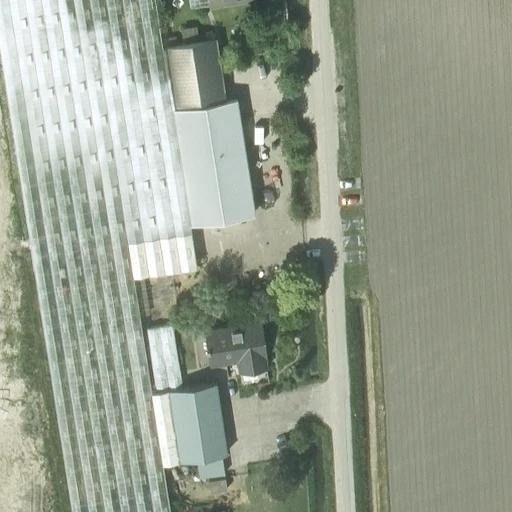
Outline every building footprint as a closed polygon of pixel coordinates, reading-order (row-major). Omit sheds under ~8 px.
[(13,0),(0,0),(0,36),(31,35),(29,9),(14,10),(13,0)] [(31,35),(0,36),(0,76),(18,75),(17,62),(32,61),(32,57),(36,57),(35,38),(31,38),(31,35)] [(166,44),(162,45),(172,106),(225,98),(215,36),(198,39),(182,42),(166,44)] [(172,106),(170,107),(189,222),(256,211),(237,96),(225,98),(172,106)] [(23,147),(21,172),(23,172),(24,171),(65,173),(67,140),(44,139),(43,148),(23,147)] [(23,172),(22,193),(63,196),(65,173),(24,171),(23,172)] [(22,193),(20,216),(62,219),(63,196),(22,193)] [(19,237),(19,239),(60,242),(62,219),(20,216),(19,237)] [(17,237),(15,263),(58,266),(60,242),(19,239),(19,237),(17,237)] [(17,263),(17,273),(27,274),(27,264),(17,263)] [(27,264),(27,274),(36,275),(37,265),(27,264)] [(37,265),(36,275),(46,275),(47,265),(37,265)] [(47,265),(46,275),(56,276),(57,266),(47,265)] [(57,266),(56,276),(66,277),(67,267),(57,266)] [(16,279),(15,289),(25,290),(26,280),(16,279)] [(26,280),(25,290),(35,291),(36,281),(26,280)] [(36,281),(35,291),(45,291),(46,281),(36,281)] [(46,281),(45,291),(55,292),(56,282),(46,281)] [(13,290),(12,315),(14,315),(14,314),(55,316),(57,293),(13,290)] [(12,315),(10,336),(53,339),(55,316),(14,314),(14,315),(12,315)] [(261,320),(203,329),(208,364),(237,360),(238,371),(266,367),(265,355),(267,355),(261,320)] [(146,327),(156,389),(181,385),(172,323),(146,327)] [(10,336),(9,357),(11,358),(11,359),(52,362),(53,339),(10,336)] [(9,357),(7,383),(50,386),(52,362),(11,359),(11,358),(9,357)] [(156,391),(151,391),(162,462),(179,460),(195,457),(221,453),(226,452),(221,420),(218,403),(218,402),(215,382),(181,387),(168,389),(156,391)] [(221,453),(195,457),(199,476),(203,476),(224,472),(221,453)] [(25,475),(24,501),(25,501),(71,504),(73,504),(74,480),(83,481),(84,466),(56,464),(55,477),(25,475)] [(224,477),(208,479),(210,491),(226,489),(224,477)] [(25,501),(24,511),(70,511),(71,504),(25,501)]
